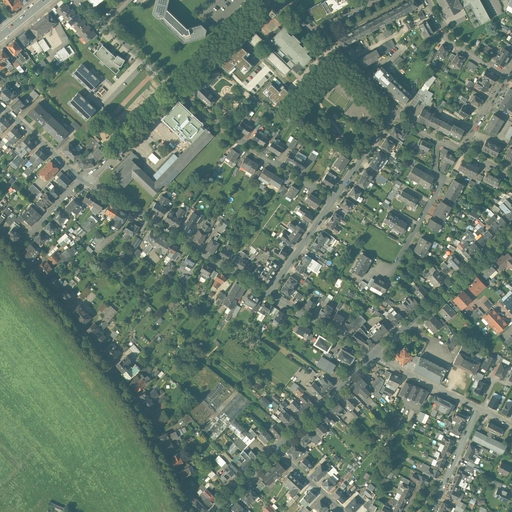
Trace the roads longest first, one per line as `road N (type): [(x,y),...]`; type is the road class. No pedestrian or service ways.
road 1 (residential): [(11,253),(121,389),(186,511)]
road 2 (residential): [(266,292),(87,180)]
road 3 (residential): [(334,197),(234,137),(173,88)]
road 4 (tertiary): [(502,233),(375,355)]
road 5 (residential): [(390,273),(443,177),(436,137)]
road 6 (tertiary): [(375,355),(276,449)]
road 7 (residential): [(173,88),(81,0)]
road 8 (residential): [(375,355),(266,292)]
road 9 (residential): [(173,88),(259,0)]
